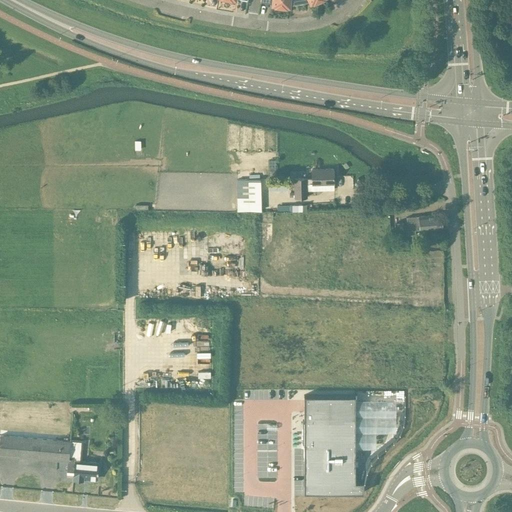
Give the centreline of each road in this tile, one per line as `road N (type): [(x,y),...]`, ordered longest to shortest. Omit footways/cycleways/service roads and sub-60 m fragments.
road 1 (primary): [(4,0),(118,54),(180,73),(461,122)]
road 2 (primary): [(460,101),(186,59),(121,42),(22,0)]
road 3 (unknown): [(131,511),(128,296),(143,283),(237,285)]
road 4 (secondary): [(461,122),(471,287)]
road 5 (secondary): [(489,288),(480,124)]
road 6 (secondary): [(482,444),(489,288)]
road 7 (secondary): [(471,287),(468,442)]
